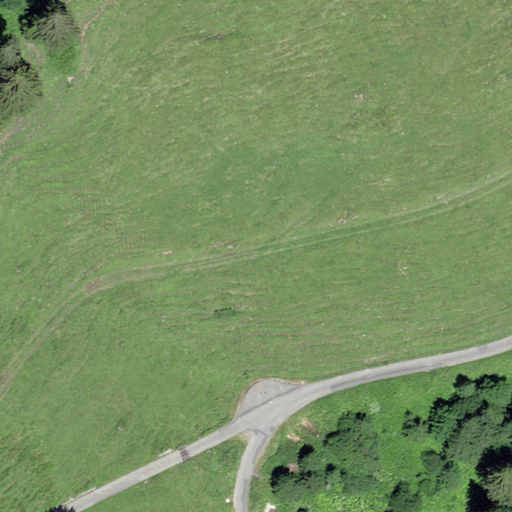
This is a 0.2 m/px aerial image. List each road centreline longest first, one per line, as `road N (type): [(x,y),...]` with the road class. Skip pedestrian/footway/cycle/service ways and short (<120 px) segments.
road 1 (track): [(511,174),(452,206),(173,271),(72,307),(0,389)]
road 2 (track): [(511,345),(382,371),(280,414),(245,469),(246,511)]
road 3 (track): [(63,511),(179,450),(280,414)]
